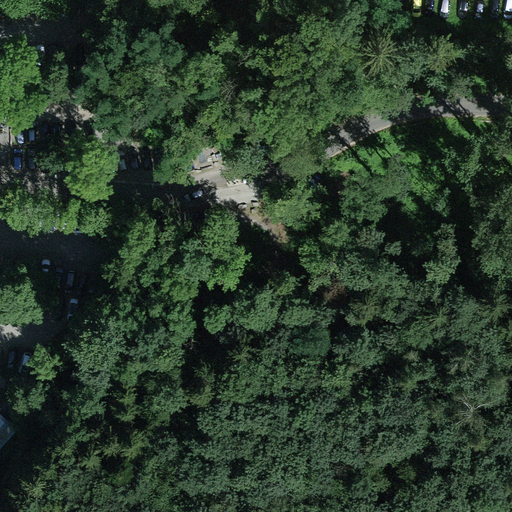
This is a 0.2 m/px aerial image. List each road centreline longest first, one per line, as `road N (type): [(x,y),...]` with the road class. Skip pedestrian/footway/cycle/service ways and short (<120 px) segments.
road 1 (unclassified): [(511,104),(416,113),(253,181),(182,198),(0,182)]
road 2 (track): [(253,181),(257,388),(238,511)]
